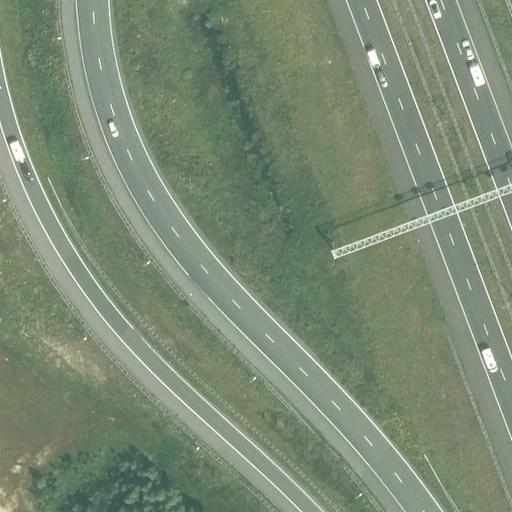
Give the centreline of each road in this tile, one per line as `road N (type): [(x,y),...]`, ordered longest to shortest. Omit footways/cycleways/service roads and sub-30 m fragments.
road 1 (motorway): [(92,0),(115,122),(158,208),(207,274),(424,511)]
road 2 (motorway): [(0,98),(29,185),(97,296),(143,353),(310,511)]
road 3 (motorway): [(360,0),(511,404)]
road 4 (motorway): [(511,190),(440,0)]
